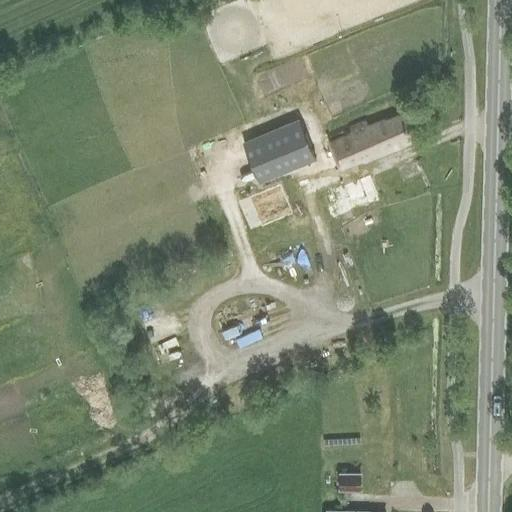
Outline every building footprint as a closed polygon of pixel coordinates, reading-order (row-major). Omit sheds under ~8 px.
[(292,93),(297,103),(304,100),(298,89),(292,93)] [(284,96),(276,100),(279,107),(287,104),(284,96)] [(350,131),(329,140),(339,164),(361,155),(363,162),(418,139),(407,112),(386,120),(368,127),(365,122),(349,128),(350,131)] [(300,119),(243,142),(259,181),(316,157),(300,119)] [(331,218),(377,199),(368,175),(321,194),(331,218)] [(228,324),(231,338),(243,335),(245,344),(283,336),(280,320),(288,318),(287,311),(228,324)] [(150,402),(155,416),(181,407),(176,393),(150,402)] [(361,473),(341,473),(340,489),(360,489),(361,473)]
